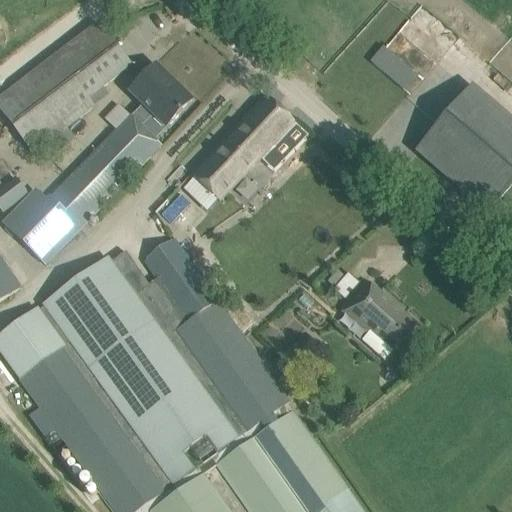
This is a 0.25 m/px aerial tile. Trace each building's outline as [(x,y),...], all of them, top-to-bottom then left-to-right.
[(83,37),(0,99),(0,112),(33,156),(52,142),(69,129),(96,109),(88,99),(115,79),(130,67),(99,25),(83,37)] [(355,57),(371,42),(363,34),(347,48),(355,57)] [(167,129),(192,104),(156,68),(131,93),(144,105),(132,117),(142,128),(154,116),(167,129)] [(253,112),(191,176),(220,203),(260,160),(262,162),(270,153),(277,160),(287,149),(281,142),(283,140),(296,126),(266,97),(253,112)] [(511,168),(450,114),(417,152),(488,214),(511,186),(511,168)] [(47,267),(162,147),(142,128),(132,117),(130,115),(49,196),(50,197),(46,201),(35,191),(2,224),(47,267)] [(15,178),(0,190),(0,209),(3,214),(28,194),(15,178)] [(0,337),(0,355),(18,380),(66,345),(171,492),(213,461),(246,437),(245,435),(173,334),(144,292),(146,291),(150,288),(126,253),(112,263),(108,258),(42,307),(44,310),(40,312),(38,309),(0,337)] [(0,303),(17,292),(22,288),(0,254),(0,303)] [(146,291),(144,292),(173,334),(245,435),(285,407),(289,404),(187,259),(158,280),(159,282),(150,288),(146,291)] [(338,271),(328,282),(335,288),(345,277),(338,271)] [(355,300),(343,314),(355,324),(367,335),(361,342),(384,363),(394,352),(395,352),(403,343),(417,328),(369,285),(355,300)] [(318,342),(311,336),(299,350),(307,356),(318,342)] [(66,345),(18,380),(39,410),(28,418),(43,439),(54,431),(112,511),(143,511),(171,492),(66,345)] [(256,439),(290,415),(285,407),(245,435),(246,437),(213,461),(217,467),(256,439)] [(290,415),(256,439),(305,511),(362,511),(293,413),(290,415)] [(305,511),(256,439),(217,467),(248,511),(305,511)] [(143,511),(153,511),(204,476),(217,467),(213,461),(171,492),(143,511)] [(228,511),(204,476),(153,511),(228,511)]
